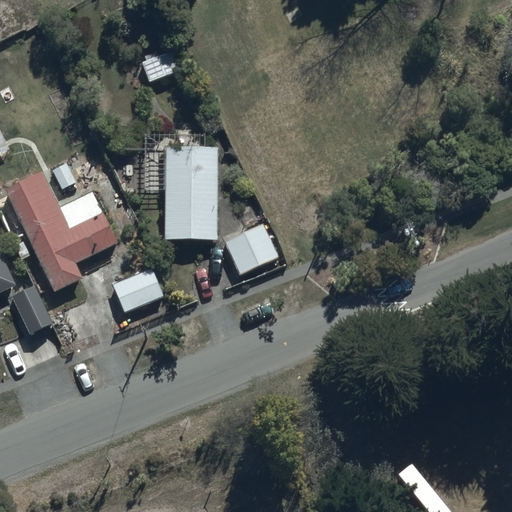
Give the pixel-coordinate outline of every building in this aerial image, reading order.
[(412,39),(396,45),(425,120),(441,114),(412,39)] [(175,51),(141,62),(149,89),(183,78),(175,51)] [(0,159),(9,155),(0,136),(0,159)] [(387,149),(311,186),(318,199),(394,162),(387,149)] [(263,151),(247,157),(272,217),(288,210),(263,151)] [(220,157),(167,156),(165,247),(219,248),(220,157)] [(98,157),(80,167),(93,193),(112,184),(98,157)] [(44,178),(6,196),(56,299),(85,285),(78,271),(120,251),(94,197),(61,213),(44,178)] [(265,231),(226,248),(242,282),(280,265),(265,231)] [(0,299),(17,292),(0,255),(0,299)] [(152,273),(113,289),(126,319),(165,303),(152,273)] [(35,291),(13,302),(31,340),(53,329),(35,291)]
